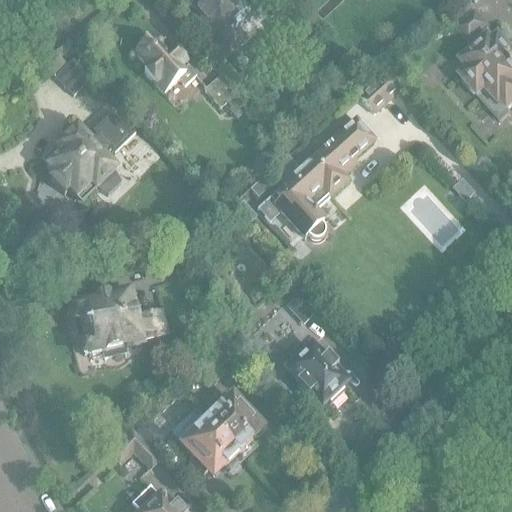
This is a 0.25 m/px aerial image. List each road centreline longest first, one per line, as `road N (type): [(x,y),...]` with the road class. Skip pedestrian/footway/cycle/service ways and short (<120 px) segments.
road 1 (tertiary): [(511,339),(332,511)]
road 2 (tertiary): [(376,511),(511,380)]
